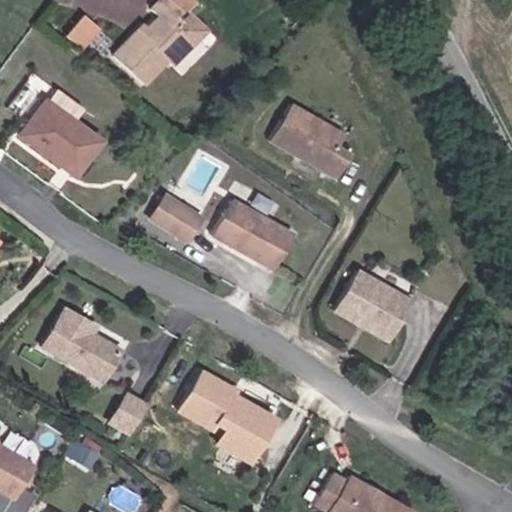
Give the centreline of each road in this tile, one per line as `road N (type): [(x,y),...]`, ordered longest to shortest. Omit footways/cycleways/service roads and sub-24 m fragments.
road 1 (residential): [(493,500),(309,367),(190,295),(61,232),(0,176)]
road 2 (tertiary): [(409,0),(511,186)]
